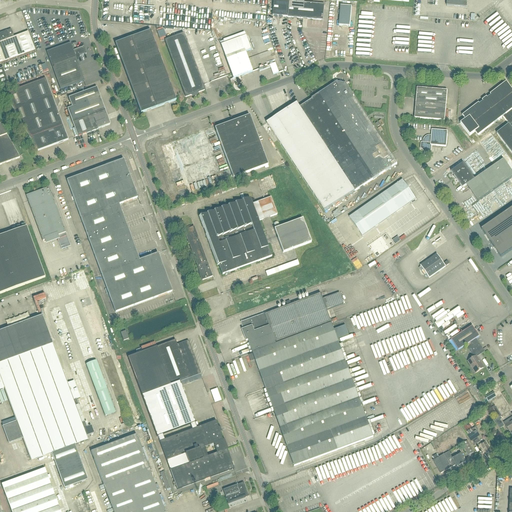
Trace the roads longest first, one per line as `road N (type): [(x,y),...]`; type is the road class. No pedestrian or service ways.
road 1 (unclassified): [(134,138),(270,511)]
road 2 (unclassified): [(134,138),(323,67),(397,70)]
road 3 (residential): [(511,304),(401,146),(393,125),(397,70)]
road 4 (unclassified): [(0,186),(134,138)]
road 5 (unclassified): [(93,7),(134,138)]
road 6 (unclassified): [(404,511),(511,452)]
